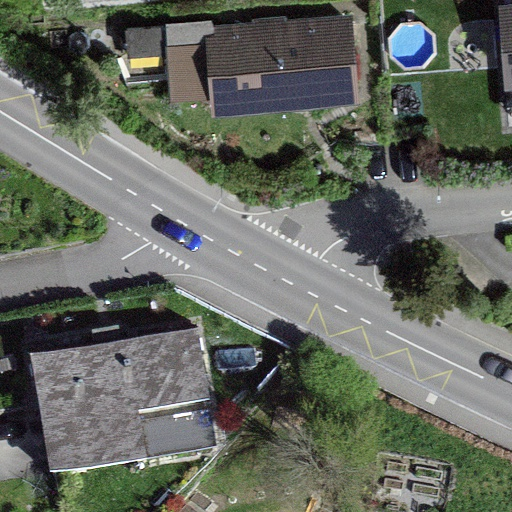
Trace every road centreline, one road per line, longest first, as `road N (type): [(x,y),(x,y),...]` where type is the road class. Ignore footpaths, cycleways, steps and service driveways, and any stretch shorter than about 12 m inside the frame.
road 1 (residential): [(306,290),(322,256),(350,234),(511,210)]
road 2 (tertiary): [(511,389),(306,290)]
road 3 (tertiary): [(176,219),(0,109)]
road 4 (residential): [(0,283),(119,258),(176,219)]
road 5 (tertiary): [(306,290),(176,219)]
